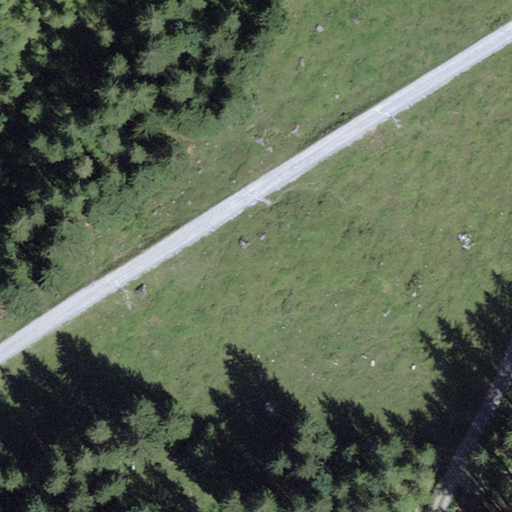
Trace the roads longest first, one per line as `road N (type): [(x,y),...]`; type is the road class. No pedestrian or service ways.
road 1 (track): [(511,30),(0,355)]
road 2 (track): [(511,355),(428,511)]
